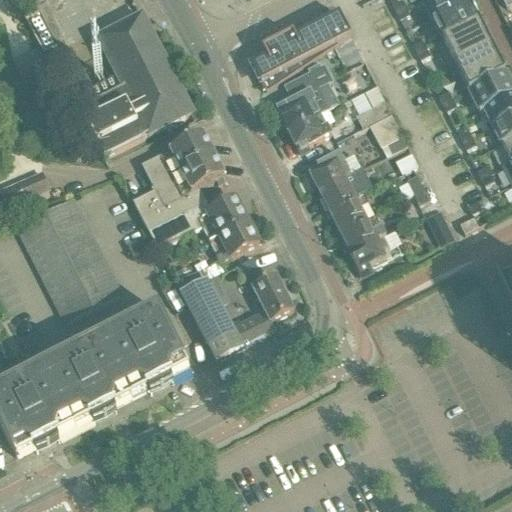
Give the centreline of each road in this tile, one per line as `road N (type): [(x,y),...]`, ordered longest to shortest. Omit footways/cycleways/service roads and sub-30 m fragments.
road 1 (secondary): [(4,511),(310,357),(328,328),(326,301),(193,47)]
road 2 (unknown): [(227,113),(117,171),(98,172),(48,148),(14,95)]
